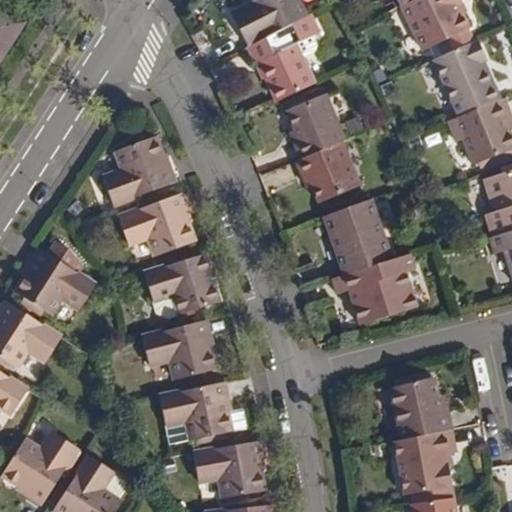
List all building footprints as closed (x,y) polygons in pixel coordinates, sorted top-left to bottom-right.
[(248,47),(307,17),(297,0),(249,0),(250,3),(245,5),(249,13),(234,20),(248,47)] [(461,0),(412,0),(403,5),(424,50),(470,28),(461,11),(458,5),(463,2),(461,0)] [(249,13),(245,5),(230,12),(234,20),(249,13)] [(248,47),(246,48),(255,64),(261,62),(268,76),(262,78),(274,102),(316,82),(303,57),(296,45),(309,38),(316,34),(307,17),(248,47)] [(0,62),(22,28),(0,32),(0,62)] [(296,45),(303,57),(312,52),(313,47),(309,38),(296,45)] [(460,116),(505,97),(492,68),(488,70),(484,61),(490,58),(481,38),(435,57),(460,116)] [(261,62),(255,64),(262,78),(268,76),(261,62)] [(295,143),(302,158),(343,142),(346,140),(327,94),(288,110),(296,129),(302,140),(295,143)] [(505,97),(460,116),(451,119),(461,142),(468,138),(478,164),(511,149),(511,128),(508,118),(511,116),(511,107),(507,96),(505,97)] [(302,140),(296,129),(290,132),(295,143),(302,140)] [(165,158),(157,138),(118,152),(125,171),(105,178),(115,207),(172,186),(161,159),(165,158)] [(343,142),(302,158),(297,160),(303,178),(310,174),(313,185),(321,204),(363,187),(343,142)] [(172,186),(179,183),(168,156),(165,158),(161,159),(172,186)] [(491,212),(498,234),(511,229),(511,170),(489,178),(500,210),(491,212)] [(308,188),(313,185),(310,174),(303,178),(308,188)] [(186,225),(189,224),(194,222),(183,194),(175,197),(186,225)] [(197,244),(189,224),(186,225),(175,197),(119,219),(130,247),(149,240),(156,259),(197,244)] [(344,272),(394,256),(372,199),(323,216),(331,235),(336,233),(340,244),(335,246),(344,272)] [(511,229),(498,234),(494,236),(499,253),(510,250),(511,256),(511,229)] [(336,233),(331,235),(335,246),(340,244),(336,233)] [(46,252),(39,248),(23,272),(27,274),(31,277),(46,252)] [(411,250),(394,256),(344,272),(333,276),(338,293),(351,288),(354,296),(361,294),(363,299),(355,302),(362,324),(418,305),(406,270),(417,267),(411,250)] [(27,274),(16,291),(51,314),(62,298),(81,310),(97,284),(46,252),(31,277),(27,274)] [(145,274),(154,303),(175,297),(181,316),(221,304),(216,286),(214,281),(211,281),(209,277),(212,276),(206,255),(145,274)] [(215,271),(211,272),(212,276),(214,281),(216,286),(220,285),(215,271)] [(361,294),(354,296),(355,301),(355,302),(363,299),(361,294)] [(169,320),(181,316),(175,297),(154,303),(158,316),(169,320)] [(0,322),(12,304),(5,300),(0,307),(0,322)] [(0,363),(8,368),(11,364),(16,368),(26,351),(46,364),(63,337),(12,304),(0,322),(0,363)] [(216,348),(209,320),(202,322),(208,351),(213,349),(216,348)] [(218,370),(213,349),(208,351),(202,322),(143,336),(151,367),(172,361),(177,381),(218,370)] [(0,408),(11,415),(28,390),(0,370),(0,408)] [(394,388),(405,438),(456,428),(452,410),(445,412),(441,397),(437,377),(434,378),(432,371),(397,379),(399,387),(394,388)] [(232,411),(226,384),(225,384),(218,385),(224,413),(228,412),(232,411)] [(192,442),(196,441),(202,439),(202,446),(228,440),(227,435),(234,434),(228,412),(224,413),(218,385),(158,397),(166,427),(188,423),(192,442)] [(445,412),(452,410),(448,395),(441,397),(445,412)] [(461,451),(456,428),(405,438),(396,440),(407,495),(414,494),(455,486),(452,467),(449,454),(455,453),(461,451)] [(43,450),(27,440),(14,459),(4,475),(22,487),(24,484),(47,499),(79,447),(54,432),(43,450)] [(258,473),(262,472),(266,472),(260,441),(252,442),(258,473)] [(223,500),(225,500),(241,497),(266,493),(262,472),(258,473),(252,442),(193,453),(200,484),(220,481),(223,500)] [(457,465),(455,453),(449,454),(452,467),(457,465)] [(114,511),(122,500),(105,489),(115,473),(116,472),(91,455),(58,506),(68,511),(114,511)] [(132,484),(115,473),(105,489),(122,500),(132,484)] [(24,484),(22,487),(20,491),(43,505),(47,499),(24,484)] [(455,486),(414,494),(417,503),(457,496),(455,486)] [(459,511),(457,496),(417,503),(414,503),(415,511),(459,511)] [(243,503),(241,497),(225,500),(227,506),(243,503)]
